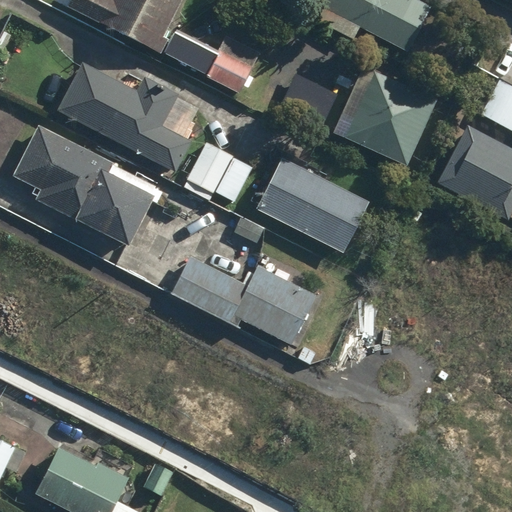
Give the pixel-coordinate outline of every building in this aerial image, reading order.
[(67,0),(64,9),(156,54),(182,0),(67,0)] [(431,8),(416,0),(324,0),(314,20),(352,40),(358,28),(407,53),(431,8)] [(176,30),(163,55),(240,96),(244,88),(248,91),(253,80),(249,78),(261,55),(226,37),(218,52),(176,30)] [(81,63),(55,113),(175,175),(193,139),(189,137),(203,111),(143,79),(136,91),(81,63)] [(436,102),(361,70),(332,137),(407,169),(436,102)] [(337,96),(294,75),(277,109),(320,130),(337,96)] [(511,85),(494,76),(474,114),(511,133),(511,85)] [(511,149),(466,124),(434,182),(508,222),(511,214),(511,149)] [(165,186),(37,127),(14,176),(42,189),(36,202),(57,211),(54,216),(129,251),(152,200),(158,202),(165,186)] [(203,141),(180,184),(210,202),(215,195),(234,206),(254,171),(203,141)] [(282,158),(256,210),(344,254),(370,202),(282,158)] [(192,254),(171,292),(239,329),(242,323),(289,348),(315,301),(257,269),(248,285),(192,254)] [(488,429),(476,423),(506,365),(511,363),(511,324),(490,330),(400,283),(375,330),(456,373),(418,447),(448,462),(465,472),(488,429)] [(176,368),(149,420),(221,458),(239,422),(247,426),(257,405),(214,382),(212,387),(176,368)] [(0,439),(0,478),(5,468),(17,474),(27,453),(0,439)] [(109,511),(127,477),(96,462),(95,465),(54,445),(31,492),(72,511),(109,511)] [(437,511),(303,449),(283,492),(325,511),(437,511)] [(153,462),(140,484),(159,495),(171,472),(153,462)]
